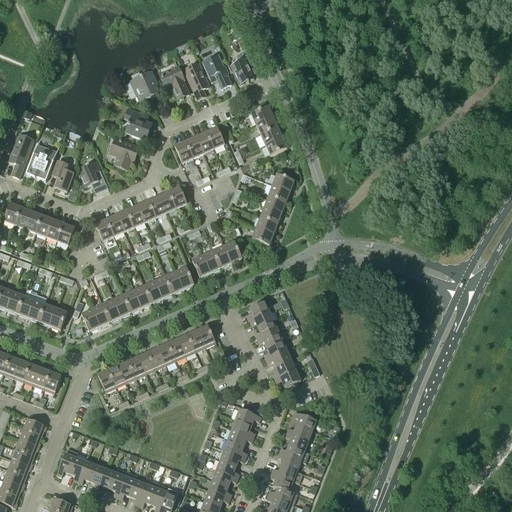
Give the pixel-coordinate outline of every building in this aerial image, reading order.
[(256,72),(251,60),(247,53),(239,56),(239,58),(241,63),(239,64),(239,63),(237,64),(238,65),(230,68),(239,89),(246,85),(247,86),(249,85),(248,84),(254,82),(250,74),(256,72)] [(225,69),(223,69),(218,58),(203,66),(209,80),(211,85),(217,83),(221,92),(231,88),(227,78),(228,77),(225,69)] [(209,90),(199,66),(184,73),(197,103),(206,99),(203,93),(209,90)] [(184,83),(178,69),(160,77),(166,91),(171,89),(177,102),(189,97),(183,83),(184,83)] [(158,95),(155,88),(157,87),(152,75),(151,75),(147,74),(143,76),(142,79),(130,84),(135,94),(141,107),(148,104),(147,100),(158,95)] [(273,120),(272,117),(273,117),(270,111),(269,111),(268,109),(251,117),(256,127),(273,120)] [(145,143),(151,127),(145,125),(148,119),(128,112),(125,121),(130,124),(129,127),(128,127),(127,129),(128,129),(126,136),(145,143)] [(275,122),(274,122),(273,120),(256,127),(261,138),(278,130),(277,129),(278,128),(275,122)] [(225,147),(217,130),(206,135),(214,152),(225,147)] [(282,141),(281,138),(282,137),(279,131),(278,132),(278,130),(261,138),(265,148),(282,141)] [(214,152),(206,135),(196,140),(203,157),(214,152)] [(19,181),(31,151),(34,143),(19,138),(9,164),(16,167),(12,178),(19,181)] [(203,157),(196,140),(185,144),(193,161),(203,157)] [(287,151),(286,149),(287,149),(284,143),(283,143),(282,141),(265,148),(270,159),(287,151)] [(134,165),(139,151),(116,142),(111,157),(118,159),(115,168),(127,173),(131,164),(134,165)] [(193,161),(185,144),(175,149),(182,166),(193,161)] [(46,185),(57,155),(37,147),(26,177),(46,185)] [(67,195),(74,176),(66,173),(68,168),(58,164),(53,175),(59,177),(55,190),(67,195)] [(95,197),(108,191),(96,164),(82,170),(84,176),(79,178),(84,190),(92,187),(93,189),(92,190),(95,197)] [(290,195),(294,184),(277,177),(272,188),(290,195)] [(286,205),(290,195),(272,188),(268,199),(286,205)] [(187,207),(179,190),(168,194),(176,211),(187,207)] [(176,211),(168,194),(158,199),(166,216),(176,211)] [(166,216),(158,199),(148,204),(155,221),(166,216)] [(282,216),(286,205),(268,199),(264,209),(282,216)] [(155,221),(148,204),(137,208),(145,225),(155,221)] [(15,228),(21,210),(10,206),(4,224),(15,228)] [(145,225),(137,208),(127,213),(134,230),(145,225)] [(278,227),(282,216),(264,209),(260,220),(278,227)] [(25,232),(32,214),(21,210),(15,228),(25,232)] [(134,230),(127,213),(116,218),(124,235),(134,230)] [(36,236),(43,219),(32,214),(25,232),(36,236)] [(124,235),(116,218),(106,223),(114,239),(124,235)] [(47,240),(53,223),(43,219),(36,236),(47,240)] [(273,237),(278,227),(260,220),(256,231),(273,237)] [(57,244),(64,227),(53,223),(47,240),(57,244)] [(114,239),(106,223),(95,227),(103,244),(114,239)] [(68,248),(75,231),(64,227),(57,244),(68,248)] [(269,248),(273,237),(256,231),(252,242),(269,248)] [(242,261),(234,244),(224,249),(231,266),(242,261)] [(231,266),(224,249),(213,253),(221,271),(231,266)] [(221,271),(213,253),(203,258),(210,275),(221,271)] [(210,275),(203,258),(192,263),(200,280),(210,275)] [(194,287),(186,270),(175,275),(183,292),(194,287)] [(183,292),(175,275),(165,279),(172,296),(183,292)] [(172,296),(165,279),(155,284),(162,301),(172,296)] [(162,301),(155,284),(144,289),(152,306),(162,301)] [(152,306),(144,289),(134,293),(141,310),(152,306)] [(0,309),(7,312),(13,295),(3,291),(0,298),(0,309)] [(141,310),(134,293),(123,298),(131,315),(141,310)] [(18,316),(24,299),(13,295),(7,312),(18,316)] [(131,315),(123,298),(113,303),(120,319),(131,315)] [(28,320),(35,303),(24,299),(18,316),(28,320)] [(39,324),(45,307),(35,303),(28,320),(39,324)] [(120,319),(113,303),(103,307),(110,324),(120,319)] [(269,314),(265,304),(249,311),(251,317),(246,319),(248,324),(269,314)] [(49,328),(56,311),(45,307),(39,324),(49,328)] [(110,324),(103,307),(92,312),(100,329),(110,324)] [(60,333),(67,315),(56,311),(49,328),(60,333)] [(100,329),(92,312),(81,317),(89,334),(100,329)] [(258,331),(274,324),(269,314),(248,324),(250,328),(255,326),(258,331)] [(278,334),(274,324),(258,331),(260,336),(255,339),(257,343),(278,334)] [(216,346),(208,329),(197,333),(205,351),(216,346)] [(205,351),(197,333),(187,338),(195,355),(205,351)] [(282,344),(278,334),(257,343),(259,348),(264,345),(267,351),(282,344)] [(195,355),(187,338),(178,342),(186,360),(195,355)] [(186,360),(178,342),(168,346),(176,364),(186,360)] [(287,353),(282,344),(267,351),(269,356),(264,359),(266,363),(287,353)] [(176,364),(168,346),(158,351),(166,369),(176,364)] [(166,369),(158,351),(148,355),(155,373),(166,369)] [(291,363),(287,353),(266,363),(268,367),(273,365),(275,370),(291,363)] [(0,375),(3,377),(10,359),(0,355),(0,375)] [(155,373),(148,355),(138,360),(146,377),(155,373)] [(13,381),(20,363),(10,359),(3,377),(13,381)] [(146,377),(138,360),(128,364),(136,382),(146,377)] [(23,385),(30,367),(20,363),(13,381),(23,385)] [(296,373),(291,363),(275,370),(278,376),(273,378),(275,383),(296,373)] [(136,382),(128,364),(118,369),(126,386),(136,382)] [(320,378),(314,365),(309,367),(314,380),(320,378)] [(33,389),(40,371),(30,367),(23,385),(33,389)] [(126,386),(118,369),(108,373),(116,391),(126,386)] [(43,392),(50,374),(40,371),(33,389),(43,392)] [(116,391),(108,373),(98,378),(106,395),(116,391)] [(300,383),(296,373),(275,383),(277,387),(282,385),(284,390),(300,383)] [(54,397),(61,379),(50,374),(43,392),(54,397)] [(259,425),(261,420),(239,412),(235,422),(252,429),(254,423),(259,425)] [(312,434),(316,424),(295,415),(293,420),(298,422),(296,428),(312,434)] [(45,434),(47,429),(27,422),(23,433),(41,440),(44,433),(45,434)] [(249,434),(252,429),(235,422),(231,433),(253,441),(255,436),(249,434)] [(308,444),(312,434),(296,428),(294,433),(288,431),(287,436),(308,444)] [(39,446),(41,440),(23,433),(19,443),(39,450),(40,446),(39,446)] [(253,441),(231,433),(228,443),(244,449),(246,443),(251,445),(253,441)] [(305,454),(308,444),(287,436),(285,440),(290,442),(288,448),(305,454)] [(37,454),(39,450),(19,443),(16,453),(34,460),(36,453),(37,454)] [(242,454),(244,449),(228,443),(224,453),(245,461),(247,456),(242,454)] [(301,464),(305,454),(288,448),(286,454),(281,452),(279,456),(301,464)] [(69,476),(77,456),(67,452),(57,478),(62,480),(64,474),(69,476)] [(31,466),(34,460),(16,453),(12,463),(31,470),(32,467),(31,466)] [(244,466),(245,461),(224,453),(220,463),(236,469),(238,464),(244,466)] [(77,486),(87,460),(77,456),(69,476),(75,478),(73,484),(77,486)] [(297,474),(301,464),(279,456),(277,461),(283,463),(281,468),(297,474)] [(90,484),(96,468),(86,464),(88,460),(87,460),(77,486),(82,487),(84,482),(90,484)] [(30,474),(31,470),(12,463),(8,473),(26,480),(28,473),(30,474)] [(234,475),(236,469),(220,463),(216,473),(238,481),(239,477),(234,475)] [(98,493),(106,472),(96,468),(90,484),(95,486),(93,492),(98,493)] [(293,484),(297,474),(281,468),(278,474),(273,472),(271,476),(293,484)] [(110,492),(118,472),(117,472),(116,475),(106,472),(98,493),(102,495),(104,490),(110,492)] [(118,501),(128,476),(118,472),(110,492),(115,494),(113,499),(118,501)] [(24,486),(26,480),(8,473),(4,483),(23,490),(25,487),(24,486)] [(238,481),(216,473),(212,483),(228,490),(230,484),(236,486),(238,481)] [(130,500),(137,483),(136,483),(138,480),(128,476),(118,501),(122,503),(124,497),(130,500)] [(289,494),(293,484),(271,476),(270,481),(275,483),(273,489),(277,491),(277,490),(289,495),(289,494),(294,496),(289,494)] [(22,494),(23,490),(4,483),(0,493),(18,500),(21,494),(22,494)] [(138,509),(148,483),(146,487),(137,483),(130,500),(136,502),(134,507),(138,509)] [(150,507),(158,487),(148,483),(138,509),(143,510),(145,505),(150,507)] [(226,495),(228,490),(212,483),(208,493),(230,502),(232,497),(226,495)] [(160,511),(168,491),(158,487),(150,507),(156,509),(154,511),(160,511)] [(290,507),(294,496),(289,494),(289,495),(277,490),(277,491),(275,496),(270,494),(268,498),(290,507)] [(172,511),(179,495),(168,491),(160,511),(172,511)] [(16,506),(18,500),(0,493),(0,505),(15,511),(17,507),(16,506)] [(230,502),(208,493),(204,503),(221,510),(223,504),(228,506),(230,502)] [(273,511),(287,511),(290,507),(268,498),(266,503),(272,505),(270,511),(273,511)] [(51,511),(71,511),(73,509),(73,508),(55,501),(51,511)] [(219,511),(221,510),(204,503),(201,511),(219,511)]
